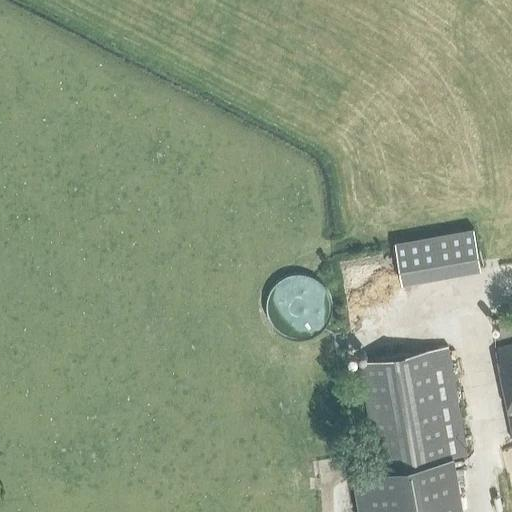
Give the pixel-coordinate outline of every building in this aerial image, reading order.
[(395,239),(403,281),(483,266),(475,224),(395,239)] [(300,320),(325,320),(326,289),(300,289),(300,320)] [(511,343),(494,349),(511,434),(511,343)] [(466,454),(447,346),(360,361),(379,469),(454,456),(466,454)] [(463,511),(454,456),(379,469),(351,474),(357,511),(463,511)]
